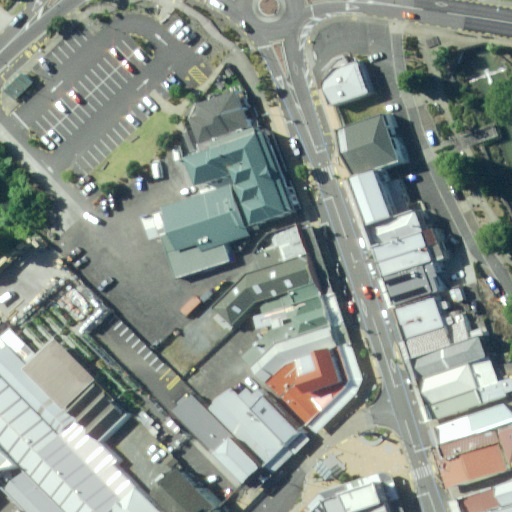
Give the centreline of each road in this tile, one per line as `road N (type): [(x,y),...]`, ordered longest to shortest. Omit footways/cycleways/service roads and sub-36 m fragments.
road 1 (residential): [(511,298),(464,237),(424,155),(399,71),(394,5)]
road 2 (tertiary): [(398,406),(304,123)]
road 3 (tertiary): [(398,406),(320,444),(261,511)]
